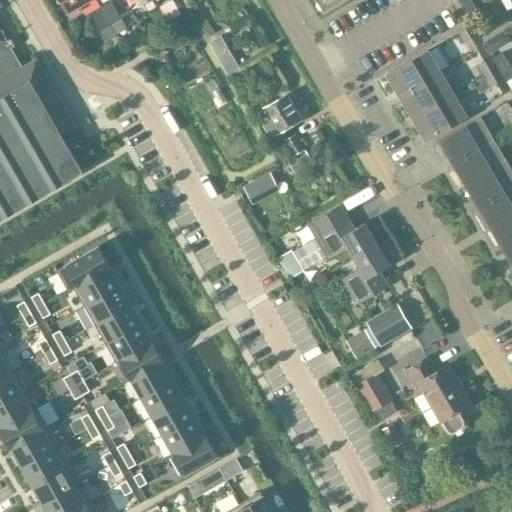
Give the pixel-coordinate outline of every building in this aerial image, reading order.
[(59,0),(66,13),(88,0),(59,0)] [(457,0),(464,10),(473,5),(470,0),(457,0)] [(110,1),(100,7),(110,26),(120,20),(110,1)] [(473,5),(464,10),(471,22),(480,17),(473,5)] [(100,7),(88,14),(99,33),(110,26),(100,7)] [(0,217),(81,170),(63,139),(78,130),(77,127),(70,115),(45,72),(37,59),(22,67),(0,28),(0,217)] [(464,28),(456,33),(463,44),(471,39),(464,28)] [(486,43),(491,52),(500,48),(495,38),(486,43)] [(387,74),(400,96),(440,72),(427,50),(387,74)] [(492,60),(500,71),(509,66),(502,54),(493,60),(492,60)] [(235,59),(224,65),(230,75),(240,69),(236,63),(235,59)] [(476,66),(482,77),(490,72),(484,61),(476,66)] [(511,71),(509,66),(500,71),(506,83),(511,79),(511,71)] [(400,96),(413,118),(453,94),(440,72),(400,96)] [(490,72),(482,77),(489,88),(497,83),(490,72)] [(270,118),(263,122),(271,136),(278,132),(281,130),(301,118),(286,94),(263,107),(270,118)] [(453,94),(413,118),(426,140),(466,117),(453,94)] [(440,140),(453,163),(494,139),(481,117),(440,140)] [(296,134),(284,141),(293,157),(305,150),(296,134)] [(453,163),(466,185),(506,161),(494,139),(453,163)] [(306,151),(289,162),(296,174),(313,164),(306,151)] [(466,185),(479,206),(511,186),(511,170),(506,161),(466,185)] [(252,181),(243,185),(246,191),(251,201),(262,196),(253,180),(252,181)] [(511,186),(479,206),(492,228),(511,216),(511,186)] [(347,248),(353,258),(382,241),(372,225),(367,228),(365,223),(354,230),(340,206),(308,225),(327,259),(347,248)] [(511,216),(492,228),(504,250),(511,245),(511,216)] [(382,241),(353,258),(359,269),(340,280),(355,306),(388,286),(379,272),(389,265),(387,261),(392,259),(382,241)] [(98,247),(56,270),(68,291),(74,288),(109,268),(98,247)] [(277,259),(290,279),(304,271),(292,250),(277,259)] [(56,270),(67,264),(63,259),(51,266),(54,272),(56,270)] [(109,268),(74,288),(84,306),(120,286),(109,268)] [(15,285),(1,293),(7,303),(20,295),(15,285)] [(120,286),(84,306),(95,325),(130,304),(120,286)] [(38,293),(31,297),(37,308),(44,304),(38,293)] [(24,301),(16,305),(22,316),(30,312),(24,301)] [(44,304),(37,308),(43,318),(50,314),(44,304)] [(130,304),(95,325),(105,343),(141,323),(130,304)] [(380,343),(380,344),(409,328),(396,307),(368,323),(370,327),(380,343)] [(30,312),(22,316),(28,327),(36,322),(30,312)] [(141,323),(105,343),(116,362),(152,342),(141,323)] [(370,327),(348,340),(357,356),(380,343),(370,327)] [(60,330),(53,334),(59,345),(66,341),(60,330)] [(45,338),(38,343),(44,353),(51,349),(45,338)] [(66,341),(59,345),(65,356),(72,352),(66,341)] [(152,342),(116,362),(126,381),(132,378),(162,361),(152,342)] [(51,349),(44,353),(50,364),(57,360),(51,349)] [(5,351),(0,353),(0,378),(10,373),(0,356),(6,353),(5,351)] [(440,423),(442,421),(447,429),(450,431),(453,431),(463,425),(464,421),(459,412),(471,405),(448,366),(436,373),(428,358),(402,373),(412,389),(418,385),(440,423)] [(162,361),(132,378),(143,397),(173,379),(162,361)] [(10,373),(0,378),(0,403),(21,391),(26,388),(15,370),(10,373)] [(78,370),(70,374),(76,385),(84,381),(78,370)] [(393,399),(377,373),(356,385),(372,412),(393,399)] [(70,374),(63,378),(69,389),(76,385),(70,374)] [(173,379),(143,397),(154,415),(184,398),(173,379)] [(84,381),(76,385),(82,396),(90,392),(84,381)] [(76,385),(69,389),(75,400),(82,396),(76,385)] [(21,391),(0,403),(0,425),(1,427),(31,410),(21,391)] [(184,398),(154,415),(165,434),(194,417),(184,398)] [(102,406),(95,410),(101,421),(108,416),(102,406)] [(31,410),(1,427),(12,446),(47,426),(37,407),(31,410)] [(88,414),(80,418),(87,429),(94,424),(88,414)] [(108,416),(101,421),(107,431),(114,427),(108,416)] [(194,417),(165,434),(176,452),(205,436),(194,417)] [(403,442),(392,423),(381,430),(392,448),(403,442)] [(94,424),(87,429),(92,439),(100,435),(94,424)] [(47,426),(12,446),(23,465),(53,448),(58,445),(47,426)] [(176,452),(168,457),(180,476),(216,456),(205,436),(176,452)] [(124,443),(116,447),(122,458),(130,454),(124,443)] [(53,448),(23,465),(33,484),(64,467),(53,448)] [(109,451),(102,455),(108,466),(115,462),(109,451)] [(130,454),(122,458),(128,468),(136,464),(130,454)] [(115,462),(108,466),(114,477),(121,473),(115,462)] [(230,462),(219,469),(226,481),(237,475),(236,473),(232,466),(230,462)] [(64,467),(33,484),(44,503),(74,485),(80,482),(69,464),(64,467)] [(219,469),(209,475),(212,481),(215,487),(226,481),(219,469)] [(141,473),(133,477),(139,488),(147,483),(141,473)] [(126,481),(119,485),(125,496),(132,492),(126,481)] [(74,485),(44,503),(49,511),(70,511),(85,504),(74,485)] [(271,511),(260,491),(239,503),(243,511),(271,511)] [(85,504),(70,511),(96,511),(90,501),(85,504)] [(218,511),(217,509),(211,511),(243,511),(239,503),(223,511),(218,511)]
